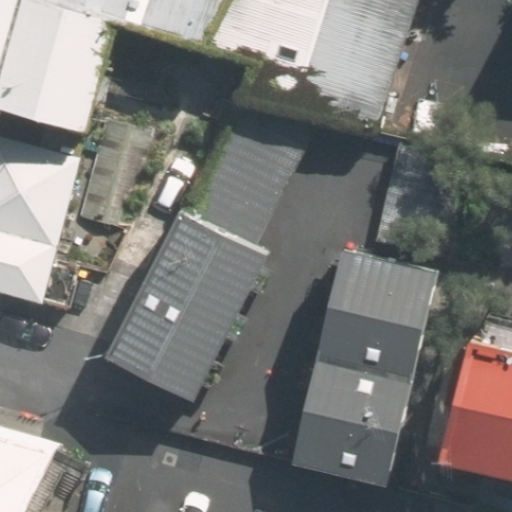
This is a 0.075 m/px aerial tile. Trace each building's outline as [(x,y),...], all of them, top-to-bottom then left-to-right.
[(0,0),(0,285),(50,300),(121,17),(69,0),(0,0)] [(69,0),(121,17),(259,59),(233,100),(374,136),(418,0),(69,0)] [(274,243),(189,201),(114,353),(199,394),(274,243)] [(443,271),(343,247),(295,446),(395,470),(443,271)] [(511,341),(480,334),(450,457),(511,471),(511,341)] [(0,511),(34,511),(65,461),(60,443),(0,427),(0,511)]
